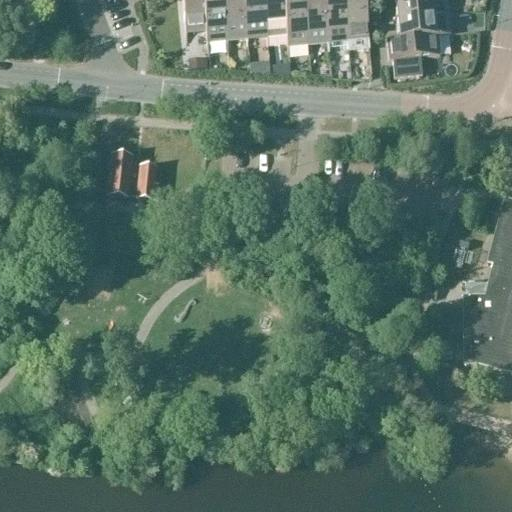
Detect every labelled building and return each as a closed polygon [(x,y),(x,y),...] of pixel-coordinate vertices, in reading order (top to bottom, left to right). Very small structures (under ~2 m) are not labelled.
[(181,0),(185,38),(205,36),(201,0),(181,0)] [(206,48),(227,46),(221,0),(201,0),(205,36),(206,48)] [(242,0),(221,0),(227,46),(247,44),(242,0)] [(242,0),(247,44),(266,42),(262,0),(242,0)] [(262,0),(266,42),(286,40),(282,0),(262,0)] [(282,0),(286,40),(287,52),(307,50),(302,0),(282,0)] [(302,0),(307,50),(327,48),(322,0),(302,0)] [(322,0),(327,48),(347,46),(342,0),(322,0)] [(342,0),(347,46),(368,44),(363,0),(342,0)] [(446,0),(429,0),(394,4),(396,23),(448,18),(446,0)] [(396,23),(398,43),(398,44),(438,39),(438,40),(450,39),(448,18),(396,23)] [(398,44),(398,43),(386,44),(388,65),(391,65),(393,83),(421,80),(420,62),(440,60),(438,40),(438,39),(398,44)] [(110,159),(106,199),(127,201),(135,201),(135,202),(155,204),(157,189),(153,188),(155,173),(130,170),(131,161),(110,159)] [(511,211),(509,210),(485,300),(464,300),(465,370),(479,369),(511,377),(511,211)] [(442,308),(460,308),(461,292),(443,291),(442,308)]
